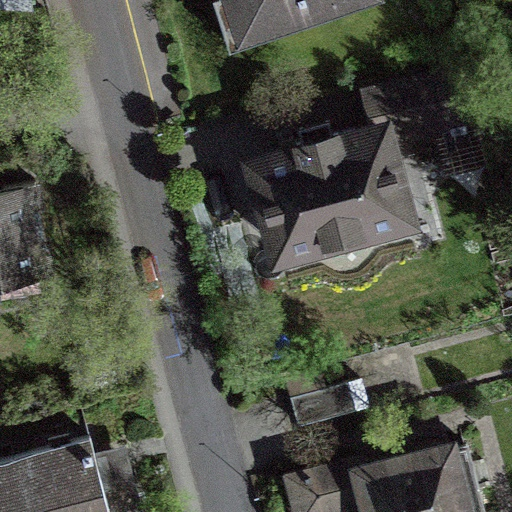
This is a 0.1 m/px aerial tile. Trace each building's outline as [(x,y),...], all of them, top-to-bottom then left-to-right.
[(361,0),(224,0),(238,40),(361,0)] [(355,242),(362,230),(361,225),(406,213),(382,125),(340,137),(338,130),(296,142),(298,148),(256,160),(280,248),(325,235),(326,240),(339,247),(355,242)] [(35,178),(0,184),(0,297),(1,298),(0,290),(0,276),(51,268),(35,178)] [(348,378),(290,393),(298,422),(355,407),(348,378)] [(88,434),(0,456),(0,511),(142,511),(135,482),(103,490),(88,434)] [(300,511),(320,511),(369,499),(371,511),(484,511),(466,442),(450,446),(449,443),(360,466),(357,456),(290,473),(300,511)]
